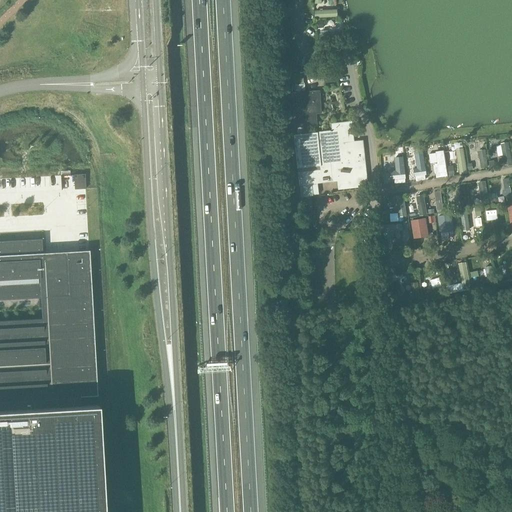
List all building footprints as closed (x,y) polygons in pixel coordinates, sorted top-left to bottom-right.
[(305,92),(304,85),(304,78),(300,78),(300,85),(292,86),(295,127),(317,125),(316,114),(321,114),(320,91),(305,92)] [(355,141),(353,121),(333,123),(333,130),(295,134),(298,166),(322,164),(322,169),(299,171),(301,184),(313,183),(314,194),(319,193),(318,183),(339,181),(339,189),(368,186),(363,140),(355,141)] [(473,170),(480,167),(473,149),(466,152),(473,170)] [(455,155),(459,175),(467,174),(463,154),(455,155)] [(85,174),(74,174),(74,190),(85,189),(86,189),(85,174)] [(511,200),(509,193),(503,195),(507,204),(511,202),(511,200)] [(312,196),(301,197),(302,209),(313,208),(312,196)] [(426,217),(424,203),(417,204),(419,218),(426,217)] [(414,243),(427,240),(423,222),(410,225),(414,243)] [(0,240),(0,511),(103,511),(98,405),(80,406),(80,397),(97,396),(89,250),(88,250),(45,253),(42,253),(41,239),(37,239),(0,240)] [(386,278),(379,280),(382,296),(389,295),(386,278)]
